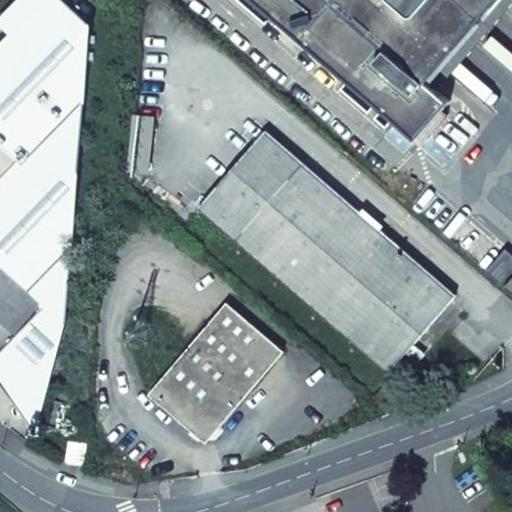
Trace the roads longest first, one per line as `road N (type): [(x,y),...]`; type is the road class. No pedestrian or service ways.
road 1 (unknown): [(511,322),(257,101),(207,107),(163,160)]
road 2 (residential): [(175,511),(229,501),(511,391)]
